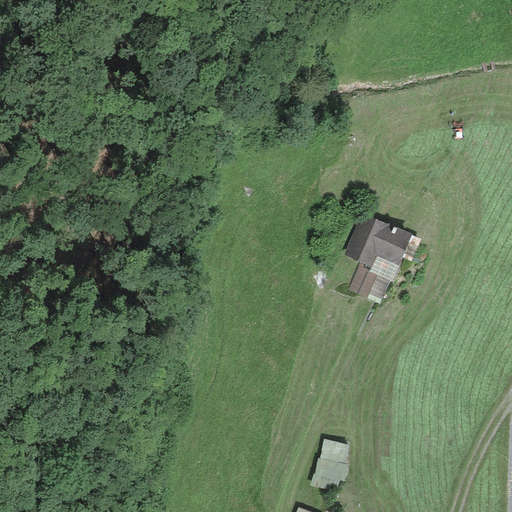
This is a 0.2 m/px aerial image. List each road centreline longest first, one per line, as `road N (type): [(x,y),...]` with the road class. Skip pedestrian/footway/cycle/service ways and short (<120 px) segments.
road 1 (track): [(280,511),(356,338)]
road 2 (track): [(511,397),(455,511)]
